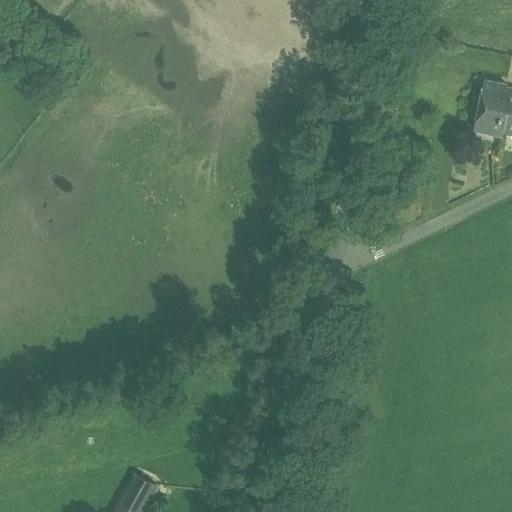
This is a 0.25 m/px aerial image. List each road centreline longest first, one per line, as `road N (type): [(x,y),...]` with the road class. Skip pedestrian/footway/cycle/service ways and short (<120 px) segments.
road 1 (tertiary): [(335,270),(386,0)]
road 2 (tertiary): [(287,511),(335,270)]
road 3 (unclassified): [(335,270),(511,189)]
